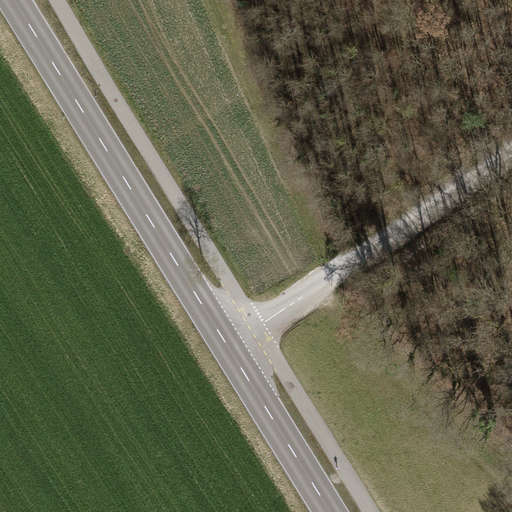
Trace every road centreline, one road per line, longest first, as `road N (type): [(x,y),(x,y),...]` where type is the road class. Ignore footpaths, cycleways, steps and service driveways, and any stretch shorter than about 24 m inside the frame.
road 1 (primary): [(14,0),(333,511)]
road 2 (track): [(229,347),(511,149)]
